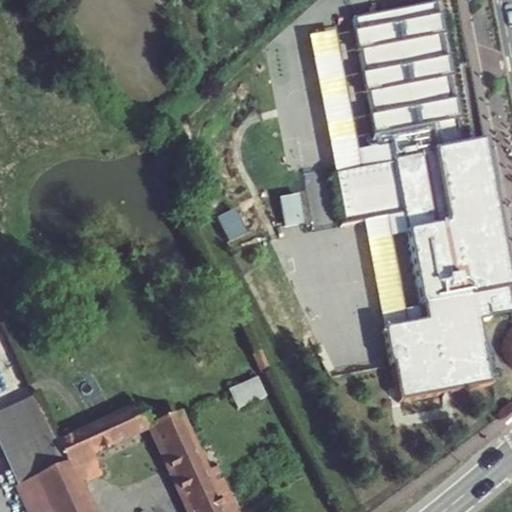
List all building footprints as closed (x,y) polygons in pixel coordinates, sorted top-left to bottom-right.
[(417,295),(418,295),(421,312),(405,315),(380,320),(379,320),(385,355),(387,355),(394,392),(488,374),(474,311),(508,303),(489,205),(473,208),(454,110),(457,109),(453,88),(450,88),(446,68),(449,67),(445,46),(441,46),(437,26),(441,25),(439,16),(436,17),(433,5),(351,21),(353,33),(350,34),(352,42),(355,42),(359,62),(356,63),(360,84),(363,84),(367,104),(364,105),(368,125),(371,126),(374,137),(386,135),(389,152),(330,163),(340,215),(359,212),(399,204),(403,223),(410,261),(417,295)] [(327,39),(344,130),(368,125),(364,105),(367,104),(363,84),(360,84),(356,63),(359,62),(355,42),(352,42),(350,34),(327,39)] [(283,197),(288,225),(307,222),(302,194),(283,197)] [(399,204),(359,212),(380,320),(405,315),(410,261),(403,223),(399,204)] [(257,378),(229,390),(237,410),(265,397),(257,378)] [(0,412),(0,453),(26,511),(45,511),(31,481),(65,464),(56,444),(34,397),(0,412)] [(188,511),(235,511),(215,469),(204,474),(176,415),(150,427),(139,407),(56,444),(65,464),(31,481),(45,511),(67,511),(86,503),(78,488),(68,466),(91,455),(149,428),(188,511)] [(91,455),(68,466),(78,488),(101,477),(91,455)] [(67,511),(89,511),(86,503),(67,511)]
